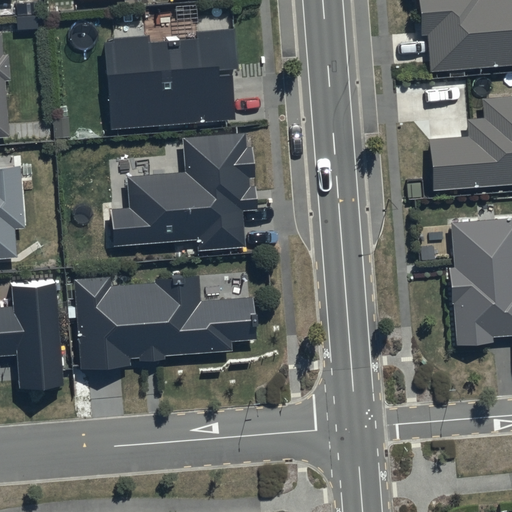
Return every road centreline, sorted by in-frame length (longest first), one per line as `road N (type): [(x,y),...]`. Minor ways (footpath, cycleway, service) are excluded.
road 1 (tertiary): [(356,427),(323,0)]
road 2 (residential): [(356,427),(0,455)]
road 3 (residential): [(511,416),(356,427)]
